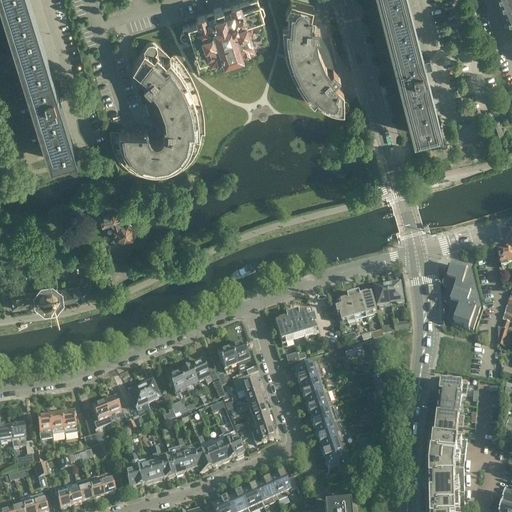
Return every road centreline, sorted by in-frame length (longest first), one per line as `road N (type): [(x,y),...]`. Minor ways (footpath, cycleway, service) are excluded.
road 1 (residential): [(0,322),(97,305),(225,244),(354,205),(398,183)]
road 2 (residential): [(0,392),(129,360),(250,305)]
road 3 (secondary): [(408,511),(426,332),(416,252)]
road 4 (secondary): [(398,183),(345,0)]
road 5 (residential): [(295,446),(231,481),(132,511)]
road 6 (residential): [(250,305),(416,252)]
road 7 (residential): [(91,144),(46,0)]
road 8 (residential): [(295,446),(250,305)]
road 9 (residential): [(485,232),(500,306),(484,376)]
